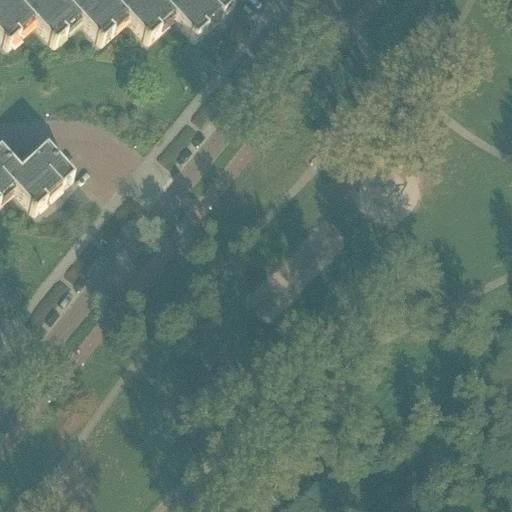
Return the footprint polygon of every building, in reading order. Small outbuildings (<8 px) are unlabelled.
[(0,46),(3,49),(2,50),(5,54),(6,53),(7,54),(33,30),(47,18),(39,10),(30,0),(4,0),(0,4),(0,46)] [(79,0),(49,0),(39,10),(47,18),(33,30),(49,48),(48,49),(51,52),(52,51),(53,52),(80,28),(93,16),(86,8),(79,0)] [(93,16),(80,28),(96,46),(95,47),(98,50),(99,49),(100,50),(126,26),(140,14),(132,6),(126,0),(94,0),(86,8),(93,16)] [(140,14),(126,26),(142,44),(141,45),(144,48),(145,47),(146,48),(174,24),(186,12),(179,4),(175,0),(139,0),(132,6),(140,14)] [(186,12),(174,24),(189,41),(188,42),(191,46),(192,45),(194,47),(234,11),(223,0),(183,0),(179,4),(186,12)] [(26,187),(13,198),(29,216),(32,219),(33,219),(63,193),(73,184),(45,154),(18,178),(26,187)] [(0,209),(13,198),(26,187),(18,178),(0,157),(0,209)]
